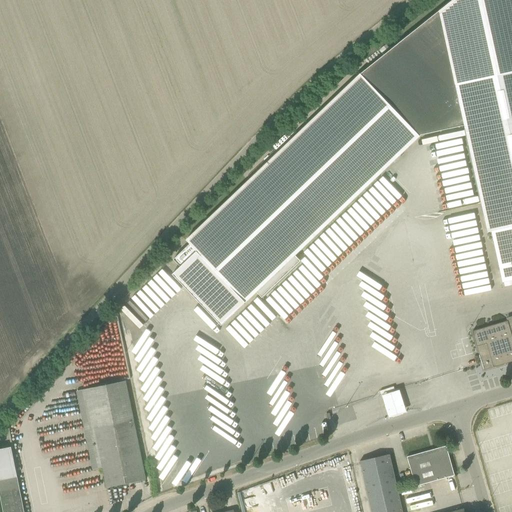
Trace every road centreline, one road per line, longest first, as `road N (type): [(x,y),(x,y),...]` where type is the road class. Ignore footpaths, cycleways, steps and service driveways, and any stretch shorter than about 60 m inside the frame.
road 1 (unclassified): [(0,416),(276,119),(409,0)]
road 2 (unclassified): [(155,511),(457,406)]
